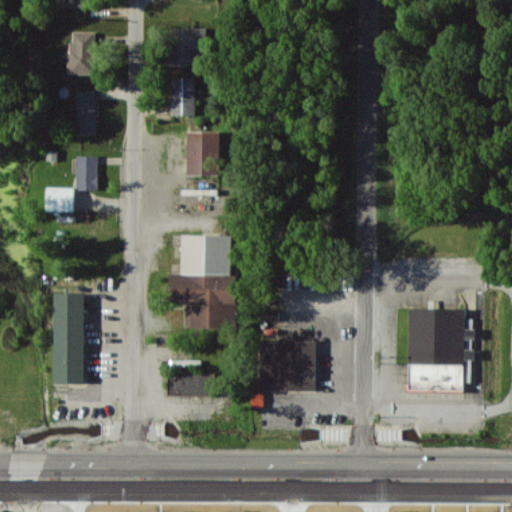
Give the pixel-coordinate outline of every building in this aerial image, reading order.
[(207,27),(173,28),(174,61),(197,61),(197,53),(207,53),(207,27)] [(97,32),(71,31),(70,73),(96,73),(97,32)] [(196,115),(197,77),(172,77),(171,114),(196,115)] [(97,135),(97,90),(77,90),(78,136),(97,135)] [(188,174),(220,175),(221,131),(189,131),(188,174)] [(78,190),(99,190),(100,155),(78,155),(78,190)] [(76,187),(48,187),(48,210),(75,211),(76,187)] [(233,234),(182,234),(182,273),(171,273),(171,300),(186,300),(186,327),(229,327),(229,319),(237,319),(238,275),(232,275),(233,234)] [(55,382),(86,382),(86,292),(56,292),(55,382)] [(466,308),(410,307),(409,390),(465,390),(465,382),(474,382),(475,349),(476,349),(476,328),(466,328),(466,308)] [(316,390),(317,340),(262,339),(261,389),(316,390)] [(215,394),(215,371),(169,372),(169,394),(215,394)] [(265,406),(265,391),(252,391),(252,406),(265,406)]
